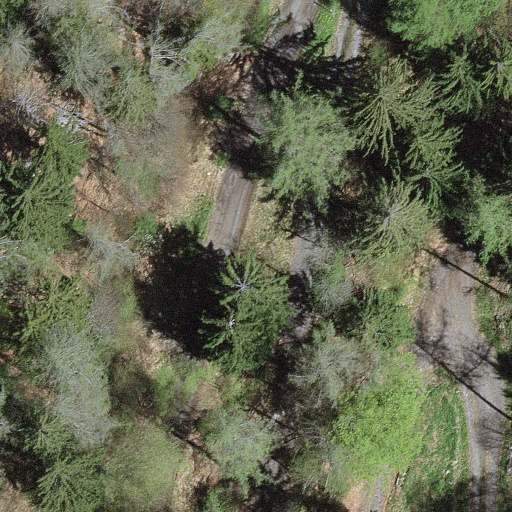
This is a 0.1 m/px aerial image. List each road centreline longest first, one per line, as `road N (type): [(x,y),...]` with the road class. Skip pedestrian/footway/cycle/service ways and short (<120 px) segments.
road 1 (track): [(148,511),(156,461),(287,33),(310,0)]
road 2 (track): [(491,511),(486,373),(511,226)]
